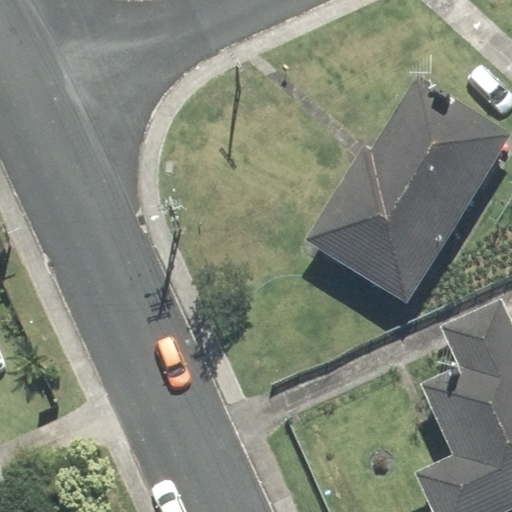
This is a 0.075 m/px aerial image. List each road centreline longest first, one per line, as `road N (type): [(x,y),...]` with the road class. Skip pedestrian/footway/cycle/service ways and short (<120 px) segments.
road 1 (residential): [(227,511),(44,101)]
road 2 (residential): [(258,0),(44,101)]
